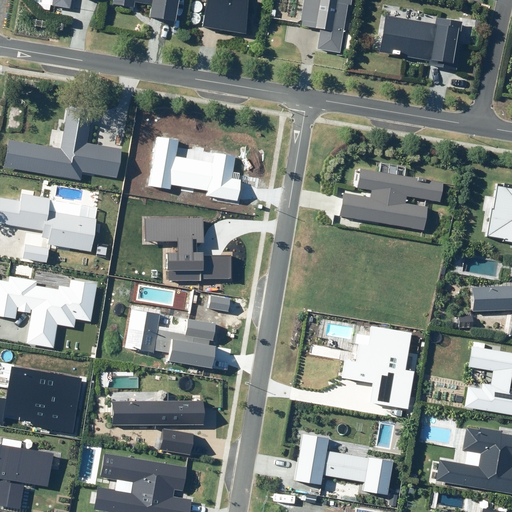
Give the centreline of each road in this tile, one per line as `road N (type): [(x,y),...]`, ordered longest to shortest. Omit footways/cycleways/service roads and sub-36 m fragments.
road 1 (residential): [(307,98),(237,511)]
road 2 (residential): [(0,46),(307,98)]
road 3 (residential): [(307,98),(478,124)]
road 4 (residential): [(478,124),(505,0)]
